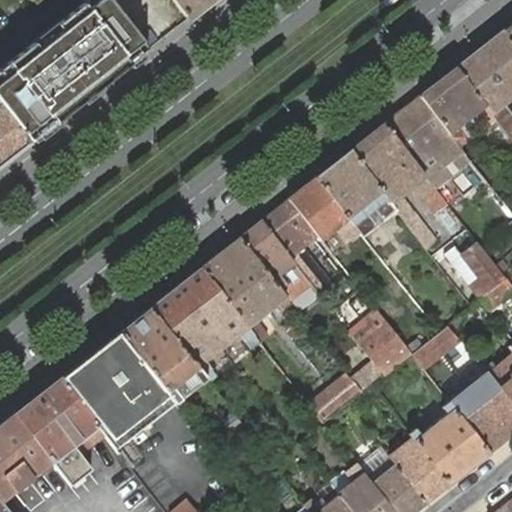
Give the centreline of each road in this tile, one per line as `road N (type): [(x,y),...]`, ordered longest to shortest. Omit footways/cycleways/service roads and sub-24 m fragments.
road 1 (tertiary): [(0,350),(445,0)]
road 2 (tertiary): [(308,0),(0,243)]
